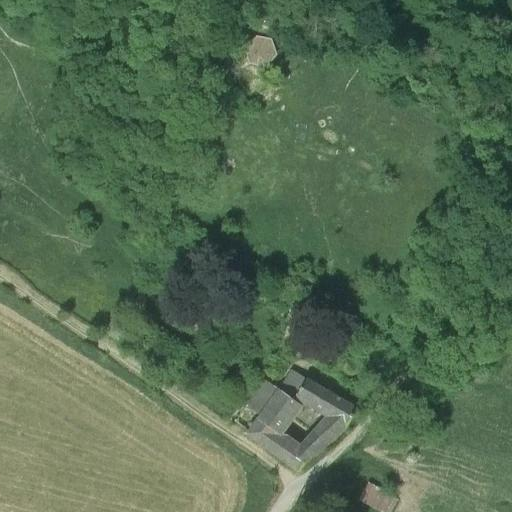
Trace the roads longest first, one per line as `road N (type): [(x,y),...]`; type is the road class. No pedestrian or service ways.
road 1 (track): [(298,483),(0,279)]
road 2 (track): [(511,318),(455,324),(435,338),(332,457)]
